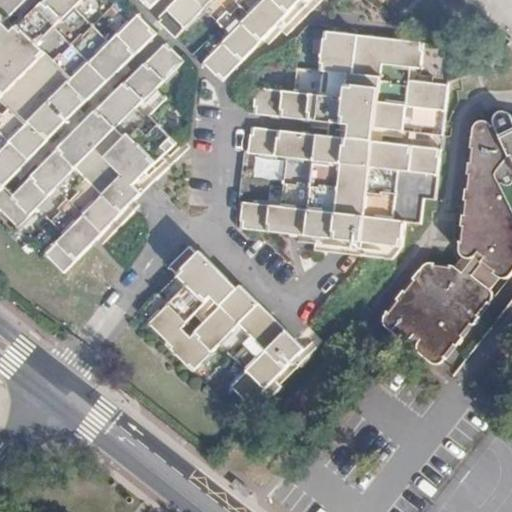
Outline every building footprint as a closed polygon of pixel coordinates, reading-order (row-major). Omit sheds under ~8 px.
[(0,118),(94,25),(76,8),(83,0),(46,0),(0,46),(0,118)] [(0,0),(0,27),(27,0),(0,0)] [(205,8),(219,22),(240,0),(176,0),(167,9),(183,25),(182,26),(184,29),(205,8)] [(223,80),(301,0),(240,0),(219,22),(231,34),(203,62),(206,65),(207,64),(223,80)] [(48,218),(150,116),(167,99),(158,89),(186,61),(183,59),(182,60),(166,43),(15,194),(6,185),(157,34),(140,17),(141,16),(139,14),(110,42),(94,25),(0,118),(0,210),(1,209),(17,225),(16,226),(19,229),(40,208),(47,215),(46,216),(48,218)] [(253,113),(442,135),(444,118),(448,85),(420,81),(421,70),(423,70),(424,66),(422,66),(424,42),(325,31),(321,70),(298,67),(295,91),(256,87),(253,113)] [(420,271),(382,319),(382,321),(383,323),(386,326),(404,340),(410,338),(413,334),(421,341),(418,344),(416,349),(417,350),(431,363),(436,365),(439,366),(441,365),(496,295),(487,289),(499,274),(507,280),(511,273),(511,118),(509,114),(506,111),(503,111),(498,112),(495,115),(494,120),(495,122),(490,126),(486,122),(482,121),(476,122),(473,130),(459,249),(459,253),(461,256),(465,259),(463,268),(457,270),(453,266),(452,274),(420,271)] [(177,143),(150,116),(48,218),(51,220),(52,219),(53,220),(66,234),(45,254),(48,257),(49,256),(65,272),(93,244),(137,200),(144,193),(135,185),(177,143)] [(240,228),(401,247),(404,221),(420,222),(423,199),(435,201),(441,149),(252,127),(249,153),(288,158),(282,207),(243,202),(240,228)] [(221,343),(261,304),(243,286),(192,337),(184,328),(202,310),(206,314),(231,289),(226,284),(227,283),(199,254),(158,295),(161,298),(163,296),(170,304),(149,324),(152,327),(152,326),(167,341),(165,342),(174,351),(173,352),(177,356),(179,355),(194,370),(221,343)] [(427,263),(420,271),(452,274),(453,266),(427,263)] [(306,349),(261,304),(221,343),(228,351),(227,352),(231,355),(232,354),(248,370),(231,387),(235,391),(236,389),(251,404),(265,390),(271,396),(282,386),(276,380),(292,364),(296,369),(299,366),(294,361),(306,349)]
